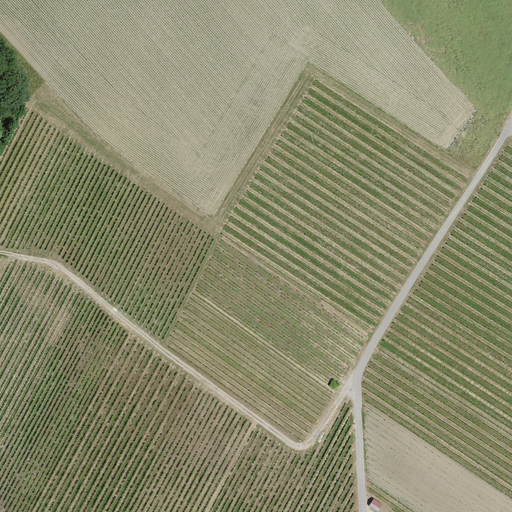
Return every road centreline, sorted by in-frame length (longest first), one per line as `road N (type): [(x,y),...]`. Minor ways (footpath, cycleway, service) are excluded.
road 1 (track): [(358,377),(313,439),(298,446),(68,271),(0,251)]
road 2 (track): [(511,121),(364,358),(357,404),(363,511)]
